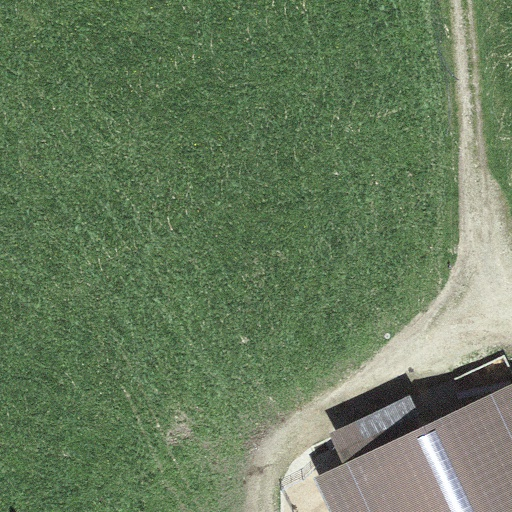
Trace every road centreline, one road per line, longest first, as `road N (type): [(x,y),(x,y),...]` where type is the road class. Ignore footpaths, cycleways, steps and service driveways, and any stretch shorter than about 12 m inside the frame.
road 1 (track): [(486,344),(463,0)]
road 2 (track): [(511,345),(486,344),(299,439),(278,492),(281,511)]
